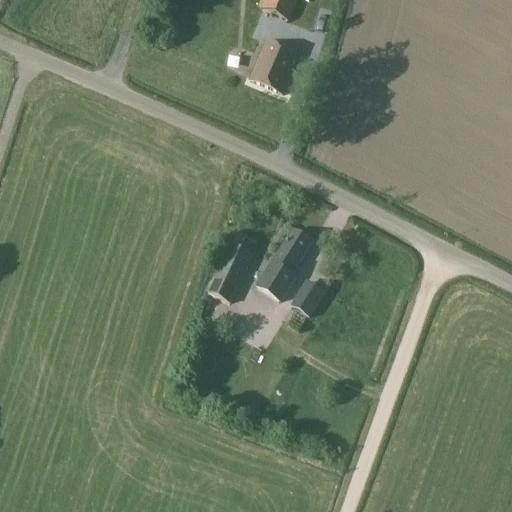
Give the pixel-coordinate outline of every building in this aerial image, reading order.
[(265,0),(261,11),(289,23),(298,0),(265,0)] [(297,60),(264,47),(249,84),(282,98),(297,60)] [(293,234),(259,288),(280,302),(298,273),(294,271),(310,245),(293,234)] [(252,259),(229,248),(206,296),(229,307),(252,259)] [(290,309),(309,321),(331,284),(313,273),(290,309)]
